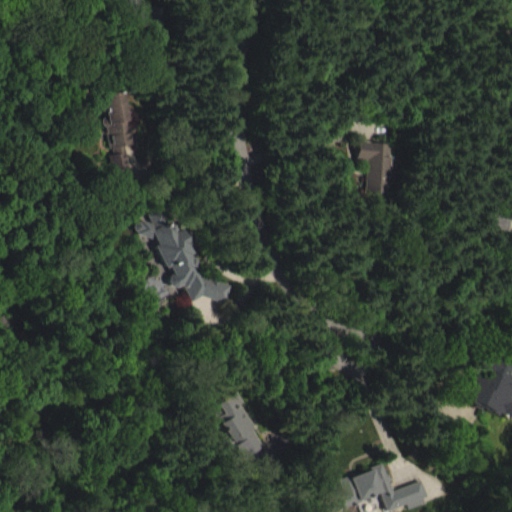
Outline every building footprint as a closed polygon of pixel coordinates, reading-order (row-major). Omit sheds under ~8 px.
[(164,22),(144,19),(146,0),(125,0),(122,27),(139,29),(138,38),(161,42),(164,22)] [(104,110),(114,170),(130,168),(129,161),(137,160),(128,106),(104,110)] [(369,207),(392,208),(394,158),(362,157),(361,175),(370,175),(369,207)] [(197,262),(195,260),(190,250),(186,246),(180,245),(179,242),(173,237),(167,236),(162,224),(151,229),(155,237),(145,235),(136,239),(141,249),(159,254),(158,261),(164,276),(176,287),(170,293),(173,301),(179,302),(186,299),(194,316),(206,310),(230,317),(235,299),(212,293),(207,288),(201,291),(197,282),(199,274),(195,270),(197,262)] [(464,413),(511,432),(511,389),(510,388),(511,382),(511,378),(490,370),(479,397),(471,394),(464,413)] [(216,421),(246,475),(270,462),(240,407),(216,421)] [(380,511),(385,511),(429,511),(425,496),(396,504),(389,479),(342,493),(345,505),(329,509),(329,511),(380,511)]
